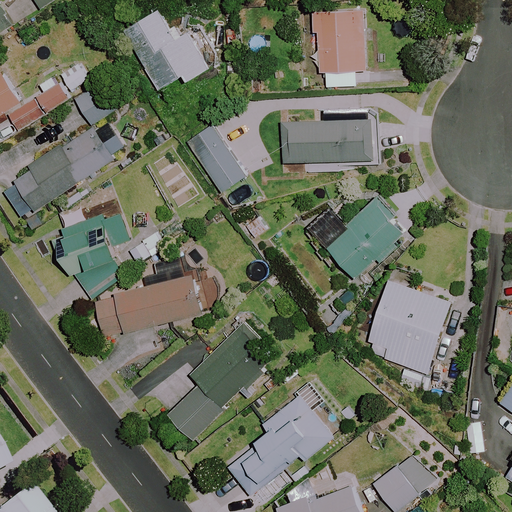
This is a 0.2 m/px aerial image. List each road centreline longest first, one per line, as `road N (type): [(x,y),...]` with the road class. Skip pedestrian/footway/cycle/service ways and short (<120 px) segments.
road 1 (residential): [(171,511),(0,284)]
road 2 (residential): [(498,0),(506,133)]
